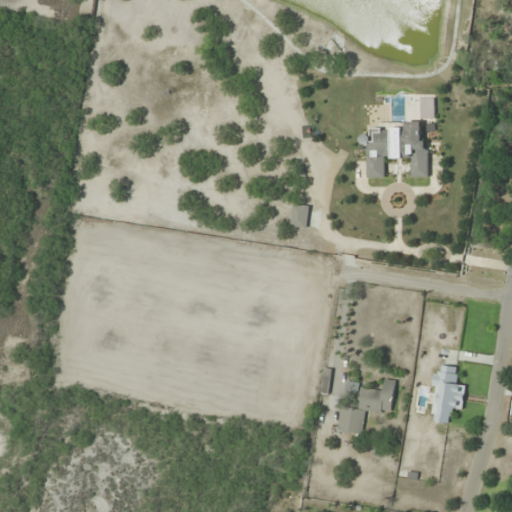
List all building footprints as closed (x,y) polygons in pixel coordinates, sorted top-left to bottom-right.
[(422,119),(435,119),(435,98),(422,98),(422,119)] [(367,178),(386,178),(386,158),(411,158),(411,178),(427,178),(426,122),(406,122),(406,127),(373,127),(373,135),(367,135),(367,178)] [(308,228),(310,206),(295,204),(292,226),(308,228)] [(460,368),(442,366),(441,374),(437,373),(431,421),(452,424),(453,410),(464,411),(467,386),(458,385),(460,368)] [(330,393),(332,370),(325,369),(322,393),(330,393)] [(339,431),(363,434),(366,411),(393,414),(397,381),(386,379),(384,390),(359,387),(359,383),(347,381),(346,394),(360,396),(358,409),(342,407),(339,431)]
